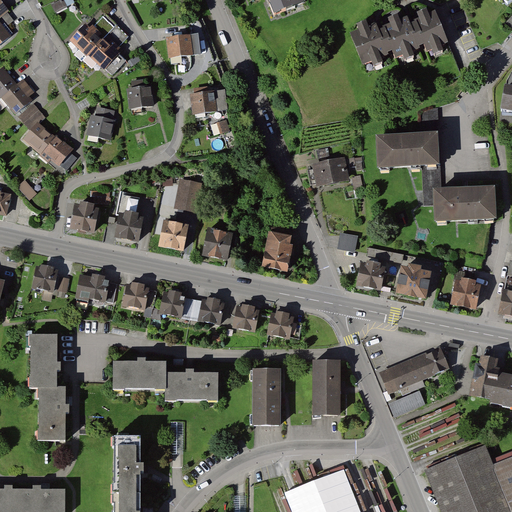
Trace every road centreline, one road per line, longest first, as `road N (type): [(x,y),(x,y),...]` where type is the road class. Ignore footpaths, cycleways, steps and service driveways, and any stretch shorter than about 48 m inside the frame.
road 1 (residential): [(119,0),(179,104),(177,141),(155,162),(72,184),(54,247)]
road 2 (residential): [(338,304),(213,0)]
road 3 (primary): [(54,247),(338,304)]
road 4 (residential): [(184,511),(217,478),(255,457),(389,441)]
road 5 (primary): [(338,304),(511,339)]
road 6 (residential): [(389,441),(338,304)]
